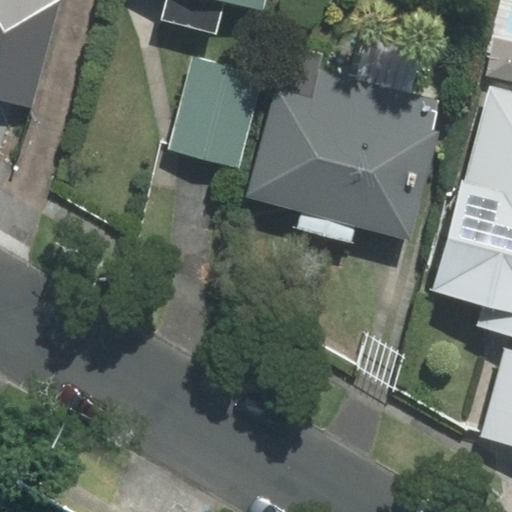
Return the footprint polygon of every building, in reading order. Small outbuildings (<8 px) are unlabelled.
[(159,0),(158,9),(214,23),(220,0),(253,0),(262,2),(262,0),(159,0)] [(248,194),(296,205),(291,224),(354,238),(359,220),(413,232),(433,144),(443,99),(417,93),(427,47),(367,33),(361,61),(320,52),(310,93),(273,85),(248,194)] [(261,64),(190,49),(168,146),(239,162),(261,64)] [(437,288),(484,299),(478,323),(511,331),(511,89),(485,83),(437,288)] [(511,348),(500,345),(478,432),(511,440),(511,348)]
